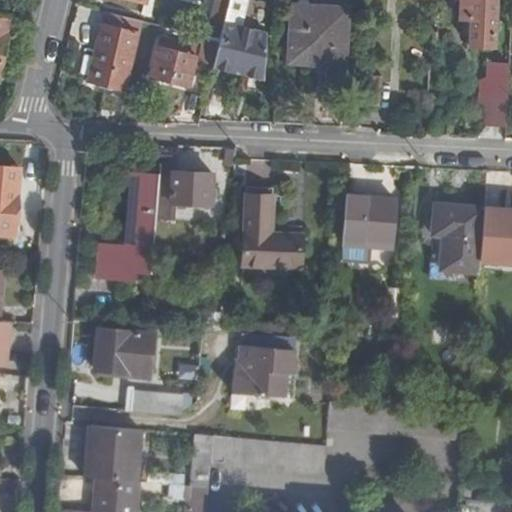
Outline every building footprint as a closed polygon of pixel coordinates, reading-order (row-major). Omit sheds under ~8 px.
[(214,0),(205,35),(207,36),(220,39),(228,3),(229,0),(214,0)] [(459,0),(459,20),(470,21),(470,45),(491,45),(494,0),(459,0)] [(212,75),(211,78),(244,85),(247,73),(265,77),(267,40),(242,34),(248,8),(228,3),(220,39),(212,75)] [(296,5),(292,58),(343,61),(348,8),(296,5)] [(0,63),(12,14),(0,11),(0,63)] [(88,80),(128,89),(131,74),(126,73),(137,34),(141,35),(144,21),(106,11),(88,80)] [(198,71),(212,75),(220,39),(207,36),(198,71)] [(196,55),(158,45),(151,78),(188,87),(196,55)] [(485,127),(505,127),(508,64),(488,64),(487,78),(479,86),(478,105),(485,112),(485,127)] [(247,73),(244,85),(264,89),(265,77),(247,73)] [(362,74),(359,103),(378,104),(380,75),(362,74)] [(173,171),(160,171),(160,177),(157,204),(212,208),(214,174),(173,171)] [(157,204),(160,177),(133,175),(126,246),(101,244),(98,276),(135,280),(136,272),(151,274),(157,204)] [(0,232),(15,234),(19,192),(0,190),(0,232)] [(272,231),(274,193),(247,192),(241,263),(300,267),(301,232),(272,231)] [(397,200),(347,195),(343,241),(393,245),(397,200)] [(441,269),(480,272),(482,260),(486,207),(456,204),(436,203),(433,235),(444,236),(441,269)] [(511,209),(486,207),(482,260),(511,261),(511,209)] [(207,313),(206,330),(222,332),(224,314),(207,313)] [(451,345),(451,324),(433,323),(432,344),(451,345)] [(148,375),(151,333),(98,329),(94,370),(148,375)] [(295,376),(297,339),(245,334),(242,368),(236,368),(234,394),(287,399),(288,376),(295,376)] [(133,391),(131,412),(181,415),(181,395),(133,391)] [(327,429),(467,438),(469,412),(330,402),(327,429)] [(89,426),(84,479),(94,480),(119,482),(124,429),(89,426)] [(195,488),(208,489),(211,462),(213,436),(200,435),(195,488)] [(213,436),(211,462),(224,463),(224,466),(323,473),(326,445),(213,436)] [(119,482),(94,480),(92,508),(71,506),(70,511),(127,511),(130,483),(119,482)] [(192,511),(206,511),(208,489),(195,488),(192,511)]
